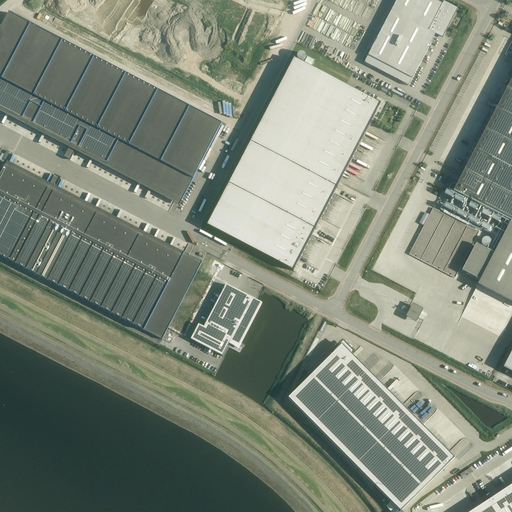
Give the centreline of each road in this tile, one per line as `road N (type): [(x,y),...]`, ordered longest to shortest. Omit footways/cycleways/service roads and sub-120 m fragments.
road 1 (unclassified): [(332,313),(491,8)]
road 2 (unclassified): [(511,402),(332,313)]
